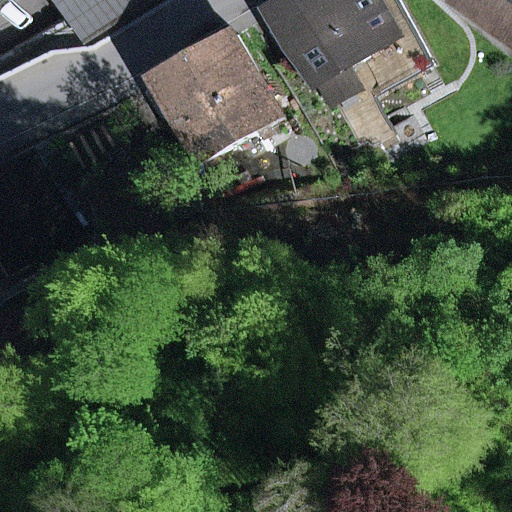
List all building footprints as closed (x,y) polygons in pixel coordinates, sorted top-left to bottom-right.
[(153,0),(70,0),(96,38),(153,0)] [(398,0),(306,0),(284,13),(307,52),(314,64),(286,80),(330,158),(369,145),(375,148),(391,135),(373,99),(367,88),(362,90),(351,72),(371,61),(387,91),(436,65),(398,0)] [(511,0),(455,0),(511,41),(511,0)] [(287,120),(240,36),(163,79),(210,163),(287,120)] [(279,68),(286,80),(314,64),(307,52),(279,68)] [(373,99),(387,91),(371,61),(351,72),(362,90),(367,88),(373,99)] [(40,158),(0,179),(0,277),(82,233),(40,158)]
